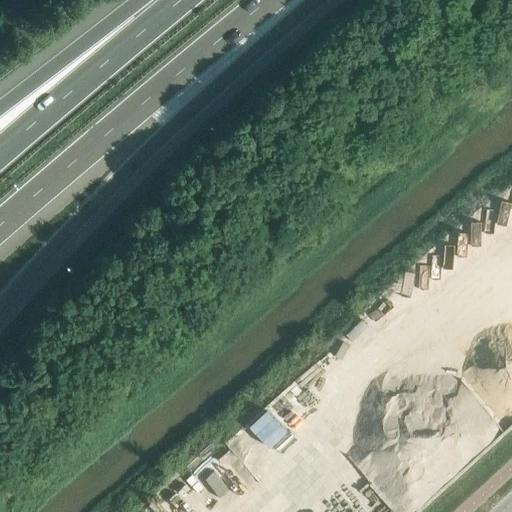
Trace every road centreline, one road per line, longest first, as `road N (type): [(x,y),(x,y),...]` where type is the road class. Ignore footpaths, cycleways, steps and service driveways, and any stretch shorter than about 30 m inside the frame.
road 1 (motorway): [(0,309),(69,230),(318,0)]
road 2 (motorway): [(0,224),(277,0)]
road 3 (motorway): [(178,0),(0,150)]
road 4 (motorway): [(145,0),(0,110)]
